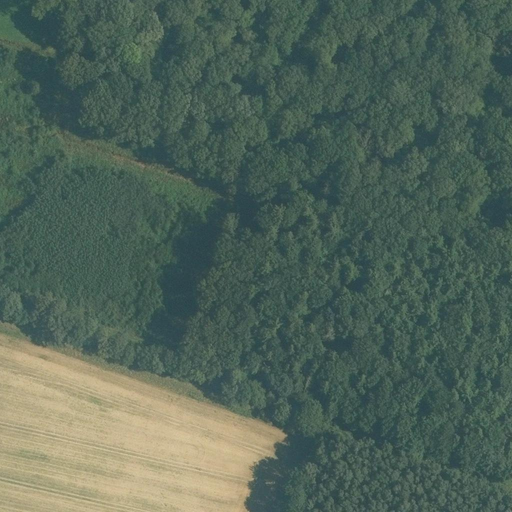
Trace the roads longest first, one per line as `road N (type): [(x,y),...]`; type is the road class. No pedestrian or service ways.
road 1 (track): [(327,418),(0,305)]
road 2 (track): [(283,511),(327,418),(511,479)]
